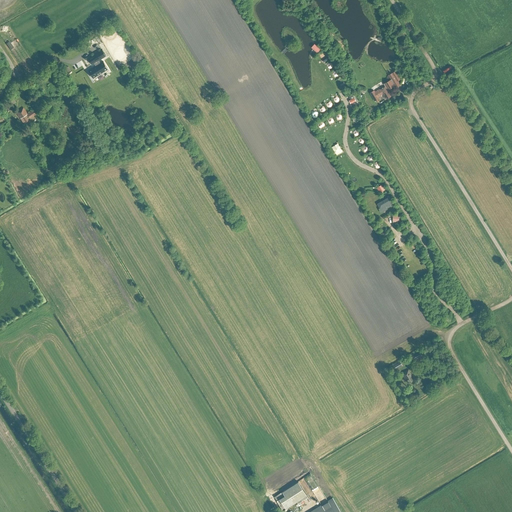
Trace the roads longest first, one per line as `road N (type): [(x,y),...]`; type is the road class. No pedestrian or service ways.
road 1 (track): [(511,270),(411,106),(435,69),(391,0)]
road 2 (track): [(511,450),(446,335),(511,295)]
road 3 (unclassified): [(75,511),(0,392)]
